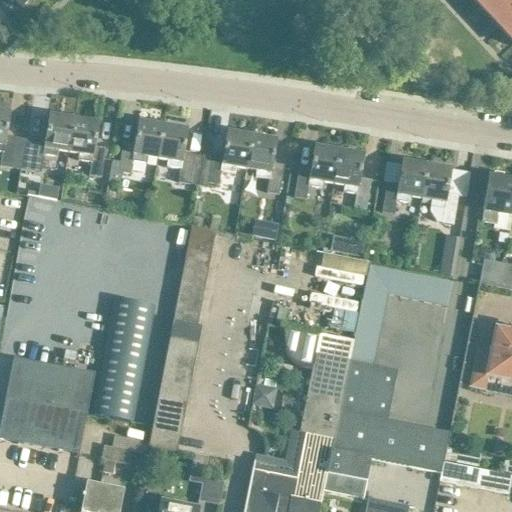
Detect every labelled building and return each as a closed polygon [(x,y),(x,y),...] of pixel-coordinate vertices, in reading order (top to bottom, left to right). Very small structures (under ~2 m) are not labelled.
[(11,0),(21,10),(31,0),(11,0)] [(511,0),(471,0),(511,44),(511,0)] [(0,167),(20,171),(25,141),(6,138),(10,114),(0,112),(0,154),(2,155),(0,164),(0,167)] [(68,154),(74,120),(49,116),(45,140),(34,138),(33,143),(25,141),(20,171),(40,174),(43,157),(57,159),(58,152),(68,154)] [(74,120),(68,154),(79,156),(78,162),(91,164),(89,177),(101,179),(106,150),(94,148),(98,124),(74,120)] [(112,162),(108,185),(115,186),(120,187),(122,174),(130,176),(132,163),(145,165),(146,158),(157,160),(163,127),(138,122),(134,146),(123,144),(119,164),(112,162)] [(163,127),(157,160),(167,162),(166,168),(181,171),(178,184),(190,185),(194,157),(183,155),(187,131),(163,127)] [(208,175),(206,184),(219,187),(221,173),(235,175),(236,170),(245,172),(251,137),(227,133),(223,157),(211,155),(208,175)] [(251,137),(245,172),(255,173),(254,179),(268,181),(266,194),(278,196),(283,167),(272,165),(276,141),(251,137)] [(332,186),(338,152),(314,148),(310,172),(299,170),(294,199),(306,201),(308,188),(322,190),(322,185),(332,186)] [(338,152),(332,186),(343,188),(342,194),(355,196),(352,209),(366,211),(370,182),(359,180),(363,156),(338,152)] [(419,201),(426,167),(402,163),(398,187),(386,185),(382,214),(392,215),(394,202),(408,204),(409,199),(419,201)] [(426,167),(420,200),(431,202),(429,213),(437,224),(452,227),(457,198),(447,196),(451,171),(426,167)] [(511,218),(511,216),(511,181),(489,177),(481,223),(496,226),(497,216),(511,218)] [(192,231),(149,444),(148,450),(176,455),(198,347),(193,346),(215,235),(192,231)] [(505,277),(507,265),(484,261),(480,284),(497,288),(500,276),(505,277)] [(500,276),(497,288),(511,291),(511,266),(507,265),(505,277),(500,276)] [(348,363),(323,493),(362,501),(370,462),(441,476),(445,456),(448,435),(385,423),(395,372),(373,367),(388,297),(446,309),(451,285),(368,267),(352,342),(348,363)] [(132,424),(155,308),(113,300),(91,417),(132,424)] [(511,382),(511,329),(511,333),(495,330),(490,354),(478,351),(470,388),(485,391),(487,378),(511,382)] [(318,511),(323,493),(348,363),(352,342),(318,336),(299,434),(304,435),(296,480),(253,471),(254,464),(253,463),(243,511),(318,511)] [(415,363),(414,372),(432,374),(433,366),(415,363)] [(11,364),(1,422),(0,424),(0,442),(78,457),(92,379),(11,364)] [(431,389),(433,380),(413,377),(411,386),(431,389)] [(148,450),(149,444),(114,437),(111,450),(104,449),(101,462),(105,462),(103,474),(112,476),(114,464),(128,467),(131,453),(147,456),(148,450)] [(445,456),(441,476),(440,484),(508,498),(511,478),(511,477),(502,475),(456,466),(458,458),(445,456)] [(193,458),(191,470),(205,473),(208,461),(193,458)] [(511,463),(504,462),(502,475),(511,477),(511,463)] [(218,508),(223,486),(203,482),(202,489),(201,489),(198,504),(218,508)] [(84,486),(82,495),(81,498),(83,499),(80,511),(119,511),(123,493),(84,486)] [(407,511),(408,508),(368,500),(364,511),(407,511)]
